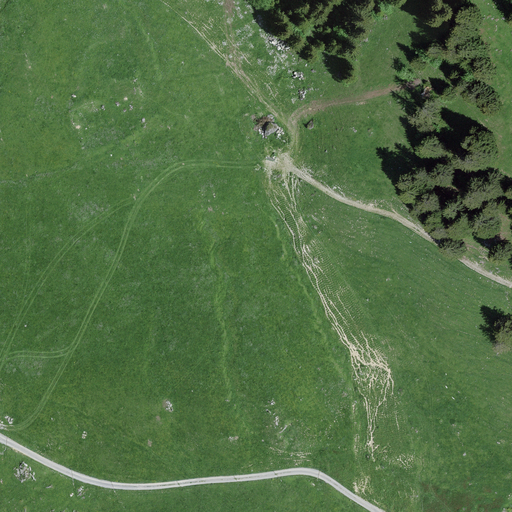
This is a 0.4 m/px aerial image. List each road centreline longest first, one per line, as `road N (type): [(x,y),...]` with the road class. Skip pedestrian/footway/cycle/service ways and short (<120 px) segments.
road 1 (track): [(0,439),(107,484),(311,472),(375,511)]
road 2 (track): [(286,168),(406,217),(467,258),(511,276)]
